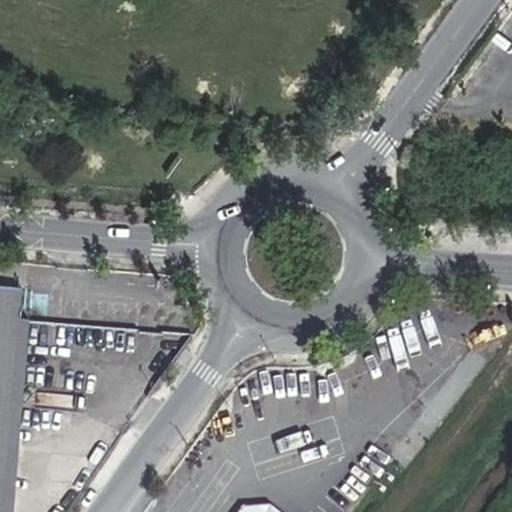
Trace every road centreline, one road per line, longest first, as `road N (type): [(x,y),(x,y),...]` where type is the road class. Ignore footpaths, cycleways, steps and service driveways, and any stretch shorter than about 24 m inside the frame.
road 1 (unknown): [(349,511),(389,439),(466,356),(475,326),(441,314),(372,372),(254,414)]
road 2 (unclassified): [(486,0),(367,163),(325,192)]
road 3 (unclassified): [(248,309),(101,511)]
road 4 (unclassified): [(0,226),(219,244)]
road 5 (unclassified): [(360,259),(511,272)]
road 6 (unclassified): [(248,309),(288,323),(328,312),(344,298),(360,259)]
road 7 (unclassified): [(325,192),(302,184),(255,192),(219,244)]
